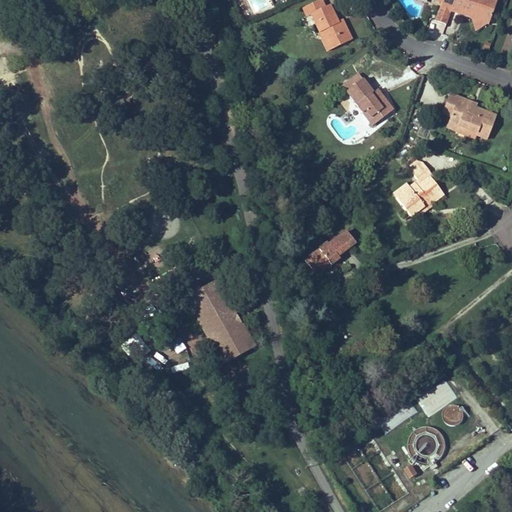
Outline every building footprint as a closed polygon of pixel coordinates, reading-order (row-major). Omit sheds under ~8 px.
[(325,7),(321,0),(319,0),(302,9),(306,17),(310,15),(325,7)] [(433,0),(441,3),(435,20),(446,24),(451,11),(454,0),(433,0)] [(454,0),(451,11),(467,17),(468,14),(489,21),(497,0),(454,0)] [(352,40),(344,25),(340,27),(338,22),(329,5),(325,7),(310,15),(320,33),(325,31),(334,49),(352,40)] [(489,21),(468,14),(467,17),(471,19),(475,31),(486,24),(488,25),(489,21)] [(334,49),(325,31),(320,33),(329,51),(334,49)] [(363,79),(358,73),(342,86),(346,92),(363,79)] [(373,92),(363,79),(346,92),(363,113),(370,123),(368,124),(372,129),(377,126),(375,124),(393,110),(380,93),(376,96),(373,93),(373,92)] [(496,116),(475,108),(471,106),(472,103),(449,94),(444,108),(452,111),(450,117),(448,122),(466,129),(465,132),(476,136),(487,140),(496,116)] [(452,111),(444,108),(442,114),(450,117),(452,111)] [(466,129),(448,122),(446,127),(475,138),(476,136),(465,132),(466,129)] [(416,162),(413,159),(406,165),(408,168),(416,162)] [(432,176),(424,165),(416,162),(408,168),(418,181),(420,184),(417,186),(415,184),(410,188),(396,198),(410,217),(424,206),(422,204),(426,200),(430,205),(443,194),(430,177),(432,176)] [(410,188),(407,184),(393,194),(396,198),(410,188)] [(430,205),(426,200),(422,204),(424,206),(410,217),(413,220),(431,207),(430,205)] [(355,243),(346,231),(329,245),(327,243),(305,260),(314,271),(328,261),(331,265),(339,259),(338,257),(355,243)] [(331,265),(328,261),(314,271),(317,276),(331,265)] [(222,365),(255,346),(218,280),(185,299),(222,365)] [(151,355),(151,367),(163,367),(163,355),(151,355)] [(445,376),(436,365),(413,384),(421,394),(445,376)] [(459,428),(465,407),(448,402),(442,423),(459,428)] [(383,432),(418,414),(412,404),(378,422),(383,432)] [(440,447),(432,433),(415,443),(422,456),(440,447)] [(411,478),(417,475),(412,466),(406,470),(411,478)] [(391,505),(394,511),(396,511),(409,506),(405,498),(391,505)]
